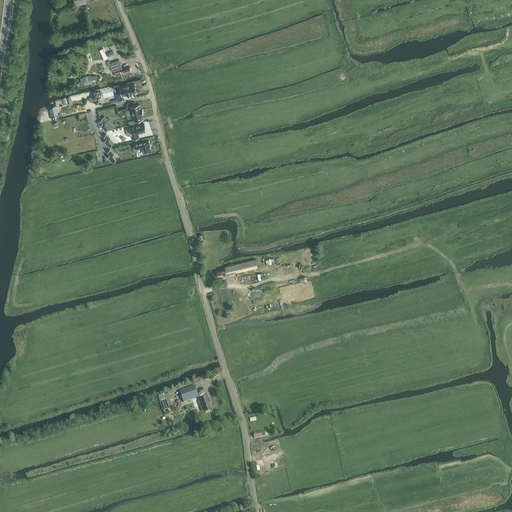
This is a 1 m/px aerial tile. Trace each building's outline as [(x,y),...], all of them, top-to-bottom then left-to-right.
[(114,52),(107,54),(108,55),(106,55),(103,48),(98,50),(101,59),(106,58),(106,57),(108,56),(108,57),(115,55),(114,52)] [(119,69),(122,77),(132,74),(131,71),(130,67),(122,69),(119,60),(110,63),(112,71),(119,69)] [(84,76),(85,84),(93,83),(92,75),(84,76)] [(137,92),(134,84),(120,87),(122,96),(127,95),(127,96),(132,95),(132,93),(137,92)] [(46,117),(47,119),(42,120),(43,122),(60,118),(57,105),(49,107),(50,116),(46,117)] [(140,105),(131,107),(135,121),(143,119),(142,114),(143,114),(142,109),(141,109),(140,105)] [(146,131),(144,124),(130,127),(132,135),(133,139),(139,137),(138,133),(146,131)] [(110,139),(106,134),(104,137),(106,139),(104,142),(109,147),(112,145),(108,141),(110,139)] [(144,153),(151,151),(150,148),(151,148),(150,144),(149,144),(149,140),(134,144),(135,150),(142,148),(144,153)] [(114,154),(110,150),(107,152),(110,155),(107,157),(113,163),(116,160),(112,156),(114,154)] [(226,270),(217,272),(218,276),(222,276),(222,278),(227,277),(227,276),(230,275),(229,272),(236,270),(236,272),(258,267),(256,260),(225,267),(226,270)] [(179,391),(183,403),(199,397),(195,386),(179,391)] [(165,413),(171,411),(164,393),(158,395),(165,413)] [(199,402),(203,415),(212,411),(207,398),(199,402)]
